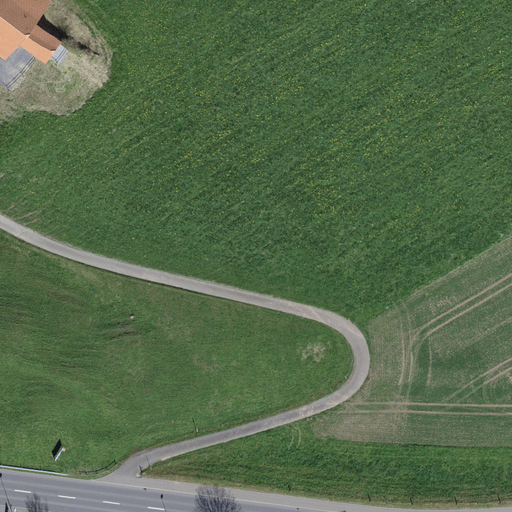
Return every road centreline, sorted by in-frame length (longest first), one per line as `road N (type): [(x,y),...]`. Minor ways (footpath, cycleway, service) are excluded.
road 1 (track): [(0,220),(38,247),(323,313),(362,348),(359,375),(336,397),(135,462),(119,500)]
road 2 (secondary): [(0,485),(201,511)]
